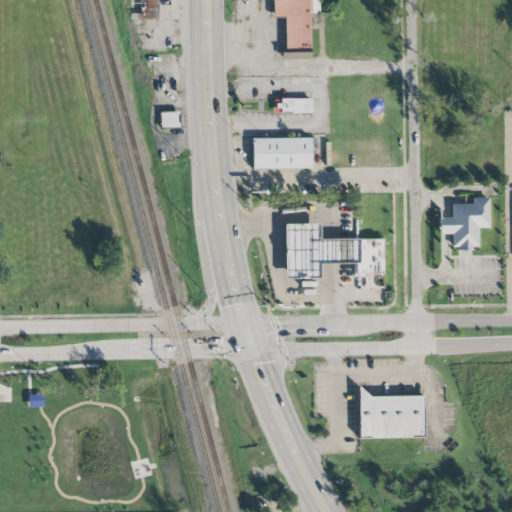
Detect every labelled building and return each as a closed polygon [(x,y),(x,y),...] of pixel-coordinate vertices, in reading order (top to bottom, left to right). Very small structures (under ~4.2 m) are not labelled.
[(156,0),(139,0),(140,19),(158,19),(156,0)] [(310,58),(310,14),(320,14),(320,0),(272,0),(273,17),(284,17),(284,58),(310,58)] [(311,98),(279,99),(280,113),(311,113),(311,98)] [(178,113),(158,114),(159,130),(178,129),(178,113)] [(250,140),(251,170),(310,169),(310,139),(250,140)] [(488,197),(471,198),(471,204),(450,204),(451,217),(439,218),(439,234),(451,234),(452,249),(478,248),(478,228),(489,228),(488,197)] [(382,274),(382,239),(319,239),(318,224),(284,224),(285,279),(318,279),(318,264),(355,264),(355,274),(382,274)] [(358,438),(423,438),(423,396),(358,396),(358,438)]
